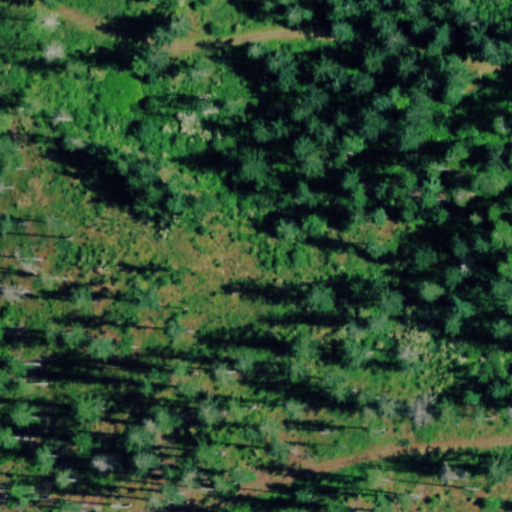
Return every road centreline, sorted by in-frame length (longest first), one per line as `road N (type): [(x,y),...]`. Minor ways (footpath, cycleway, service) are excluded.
road 1 (track): [(511,76),(430,40),(180,34),(114,0)]
road 2 (track): [(511,440),(391,452),(181,511)]
